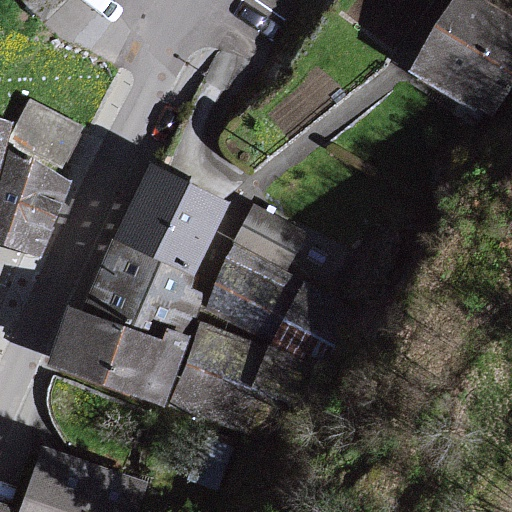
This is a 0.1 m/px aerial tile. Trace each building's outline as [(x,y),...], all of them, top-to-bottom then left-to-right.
[(57,0),(26,0),(41,15),(57,0)] [(511,80),(511,2),(508,0),(459,0),(418,68),(492,113),(511,80)] [(80,127),(31,103),(15,139),(61,164),(80,127)] [(0,121),(0,177),(4,161),(14,124),(0,121)] [(68,184),(4,161),(0,177),(0,241),(41,256),(68,184)] [(226,201),(153,168),(119,243),(192,275),(226,201)] [(297,234),(249,208),(231,241),(279,267),(297,234)] [(187,289),(192,275),(119,243),(86,315),(166,345),(171,332),(185,337),(201,294),(187,289)] [(285,278),(237,252),(211,307),(256,332),(285,278)] [(171,332),(166,345),(86,315),(70,310),(52,364),(163,401),(185,337),(171,332)] [(250,344),(204,327),(176,403),(222,420),(250,344)] [(137,511),(147,481),(48,448),(26,511),(16,511),(0,506),(0,511),(137,511)]
